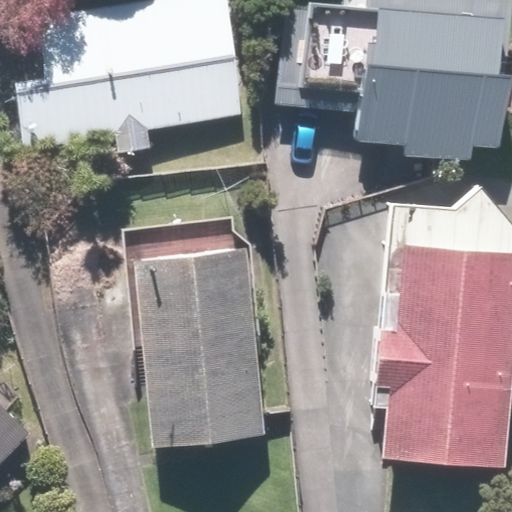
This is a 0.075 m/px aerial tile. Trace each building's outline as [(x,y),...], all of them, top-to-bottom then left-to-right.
[(211,0),(131,0),(16,18),(24,79),(0,81),(0,117),(9,152),(105,137),(108,154),(142,148),(137,131),(235,115),(219,57),(211,0)] [(456,161),(457,147),(484,149),(485,121),(491,0),(329,0),(329,6),(287,3),(287,10),(267,9),(263,106),(338,111),(336,139),(386,141),(386,157),(456,161)] [(438,207),(373,202),(359,386),(373,387),(368,458),(495,468),(511,253),(497,251),(498,228),(463,187),(438,207)] [(231,247),(115,262),(140,450),(256,434),(231,247)] [(0,454),(23,430),(0,410),(0,454)]
